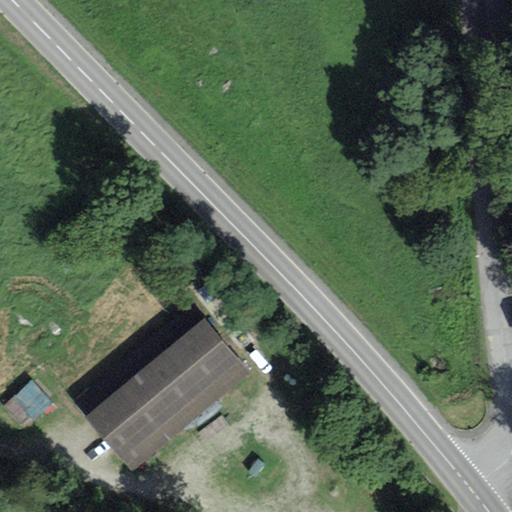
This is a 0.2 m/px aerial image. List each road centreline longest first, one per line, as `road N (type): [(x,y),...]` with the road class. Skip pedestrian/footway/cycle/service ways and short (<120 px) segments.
road 1 (secondary): [(469,489),(344,343),(10,0)]
road 2 (residential): [(471,0),(511,397)]
road 3 (track): [(258,254),(249,288),(254,342),(273,412),(204,454),(193,488),(214,511)]
road 4 (track): [(48,467),(150,488),(193,488)]
